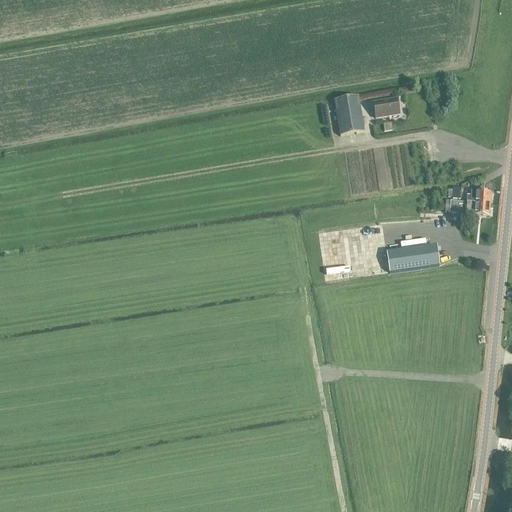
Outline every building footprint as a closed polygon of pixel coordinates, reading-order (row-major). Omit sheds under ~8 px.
[(364,133),(358,97),(334,101),(340,137),(364,133)] [(399,115),(396,99),(373,103),(376,119),(391,116),(393,117),(396,117),(397,115),(399,115)] [(452,199),(460,200),(461,189),(453,188),(452,199)] [(475,203),(475,204),(489,204),(490,193),(476,192),(471,192),(470,196),(467,196),(466,203),(475,203)] [(488,216),(489,204),(475,204),(450,202),(449,213),(466,215),(465,218),(475,219),(474,218),(475,215),(488,216)] [(418,249),(386,254),(389,275),(429,269),(426,248),(418,249)]
